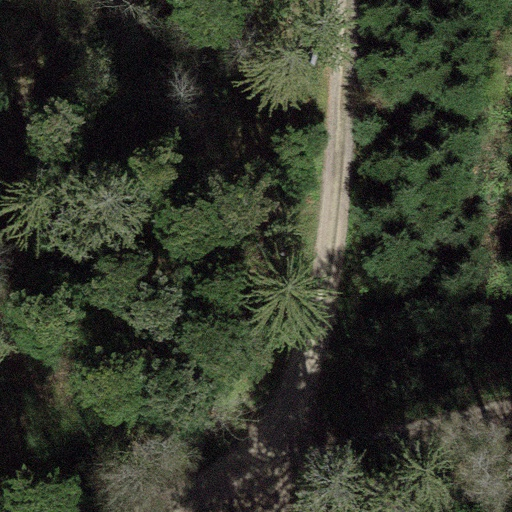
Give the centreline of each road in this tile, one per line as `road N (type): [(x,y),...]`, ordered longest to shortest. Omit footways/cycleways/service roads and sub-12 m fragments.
road 1 (track): [(340,0),(294,511)]
road 2 (track): [(511,403),(298,457),(139,511)]
